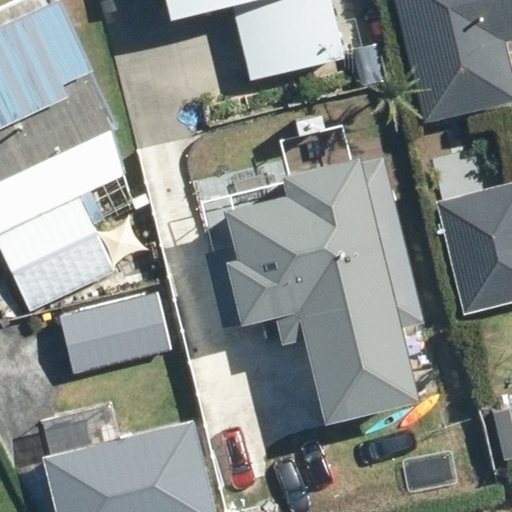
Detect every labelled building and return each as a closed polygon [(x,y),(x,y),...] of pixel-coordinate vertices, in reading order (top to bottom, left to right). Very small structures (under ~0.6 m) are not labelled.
[(0,240),(31,308),(116,269),(94,222),(105,217),(91,186),(129,169),(110,127),(121,122),(64,0),(41,0),(0,19),(0,240)] [(334,0),(169,0),(172,11),(219,0),(233,0),(252,75),(347,52),(334,0)] [(511,0),(397,0),(425,118),(511,97),(511,57),(507,38),(511,36),(511,0)] [(386,35),(348,47),(364,97),(402,85),(386,35)] [(232,184),(246,241),(215,248),(232,318),(300,302),(327,418),(448,390),(391,147),(232,184)] [(511,178),(438,196),(465,310),(511,298),(511,178)] [(159,290),(62,313),(75,369),(173,346),(159,290)] [(511,393),(488,397),(497,464),(511,461),(511,393)] [(218,511),(196,415),(44,451),(58,511),(218,511)]
